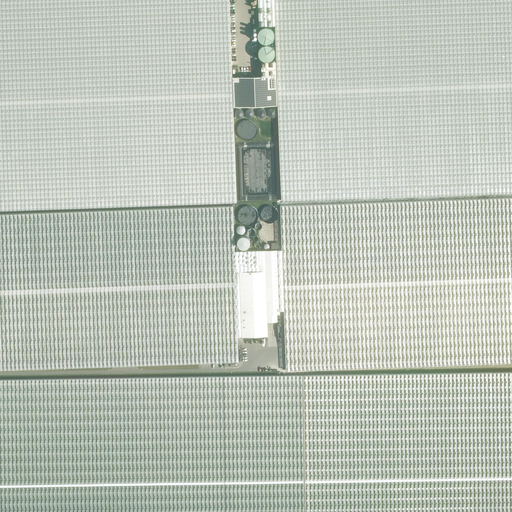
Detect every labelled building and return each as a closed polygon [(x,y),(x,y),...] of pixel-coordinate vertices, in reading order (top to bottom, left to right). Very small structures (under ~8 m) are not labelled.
[(0,0),(0,209),(236,202),(233,107),(278,105),(281,200),(511,192),(511,0),(258,0),(259,26),(275,25),(276,61),(261,62),(262,76),(232,77),(229,0),(0,0)] [(268,27),(266,27),(264,27),(262,28),(261,29),(260,30),(259,31),(258,33),(258,34),(258,37),(259,40),(260,41),(262,42),(264,43),(266,43),(268,43),(269,43),(271,42),(273,40),(274,38),(274,36),(274,33),(274,31),(272,29),(270,28),(268,27)] [(269,45),(267,44),(265,44),(264,45),(262,45),(261,46),(260,48),(259,50),(258,53),(259,56),(260,58),(262,59),(264,61),(266,61),(269,61),(271,60),(273,58),(274,56),(275,53),(275,51),(274,48),(272,46),(269,45)] [(250,110),(250,109),(249,110),(248,110),(247,110),(246,111),(246,112),(245,112),(245,113),(245,114),(245,115),(246,116),(246,117),(247,117),(247,118),(248,118),(249,118),(250,118),(251,118),(252,118),(252,117),(253,117),(253,116),(254,115),(254,114),(254,113),(254,112),(253,112),(253,111),(252,110),(251,110),(250,110)] [(266,114),(266,113),(266,112),(266,111),(265,111),(265,110),(264,110),(263,109),(262,109),(261,109),(260,109),(260,110),(259,110),(258,111),(258,112),(258,113),(257,113),(258,114),(258,115),(258,116),(259,117),(260,117),(260,118),(261,118),(262,118),(263,118),(264,117),(265,117),(265,116),(266,116),(266,115),(266,114)] [(276,114),(277,113),(276,112),(276,111),(276,110),(275,110),(274,109),(273,109),(272,109),(271,109),(270,109),(269,110),(268,111),(268,112),(268,113),(268,114),(268,115),(269,116),(270,117),(271,117),(272,117),(273,117),(274,117),(275,116),(276,116),(276,115),(276,114)] [(240,110),(239,110),(238,110),(237,110),(236,111),(236,112),(235,113),(235,114),(235,115),(235,116),(236,116),(236,117),(237,118),(238,118),(239,118),(239,119),(240,118),(241,118),(242,117),(243,117),(243,116),(244,115),(244,114),(244,113),(243,113),(243,112),(243,111),(242,111),(241,110),(240,110)] [(0,369),(239,361),(238,337),(268,336),(268,322),(278,321),(277,313),(279,313),(279,310),(284,310),(286,370),(511,361),(511,196),(280,205),(281,250),(258,250),(235,251),(233,205),(0,213),(0,369)] [(253,243),(253,242),(255,240),(250,233),(245,236),(250,245),(253,243)] [(0,511),(511,511),(511,371),(403,374),(306,375),(303,374),(0,379),(0,511)]
